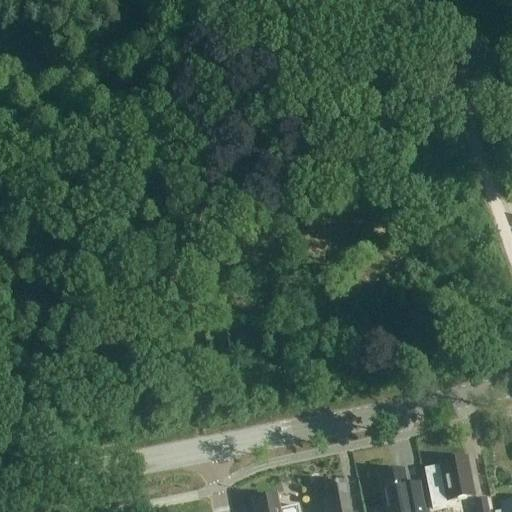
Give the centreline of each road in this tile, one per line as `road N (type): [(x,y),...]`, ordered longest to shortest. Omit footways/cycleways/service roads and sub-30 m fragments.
road 1 (tertiary): [(209,448),(511,385)]
road 2 (tertiary): [(0,490),(209,448)]
road 3 (track): [(0,62),(95,74),(174,0)]
road 4 (track): [(448,84),(511,249)]
